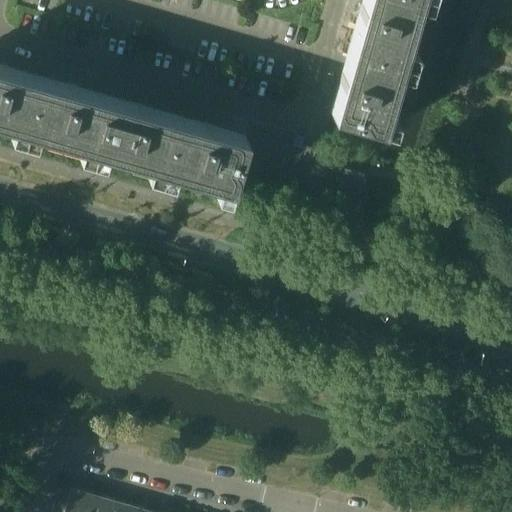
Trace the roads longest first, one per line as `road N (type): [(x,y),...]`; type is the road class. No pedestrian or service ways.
road 1 (secondary): [(0,241),(511,388)]
road 2 (secondary): [(511,343),(0,199)]
road 3 (residential): [(0,39),(288,116),(306,108),(336,0)]
road 4 (residential): [(331,511),(66,449),(48,450),(35,465),(22,511)]
